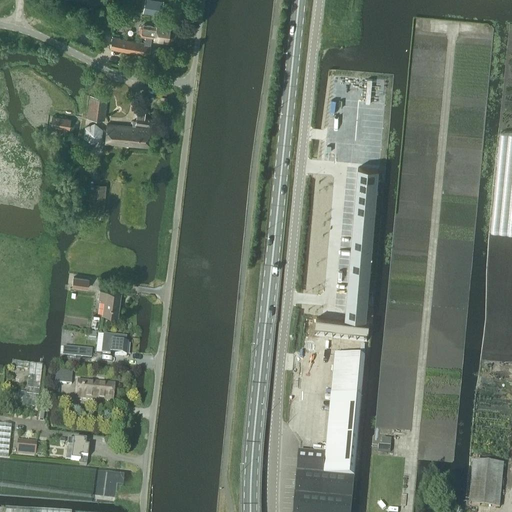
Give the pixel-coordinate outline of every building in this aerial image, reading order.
[(155,0),(144,0),(143,13),(161,16),(163,1),(155,0)] [(144,44),(150,45),(151,37),(153,38),(153,40),(167,42),(170,22),(157,20),(156,28),(144,25),(140,27),(139,32),(142,35),(146,36),(144,44)] [(112,38),(110,49),(148,56),(150,45),(149,45),(144,44),(112,38)] [(87,118),(104,120),(106,98),(90,96),(87,118)] [(132,127),(107,125),(105,143),(147,147),(150,129),(135,127),(136,125),(150,126),(151,119),(144,117),(146,108),(138,107),(136,121),(133,121),(132,127)] [(51,126),(68,129),(70,119),(52,116),(51,126)] [(94,123),(85,127),(83,137),(92,143),(101,139),(103,129),(94,123)] [(511,133),(501,132),(491,231),(511,233),(511,133)] [(358,167),(357,179),(377,180),(378,169),(358,167)] [(357,179),(356,190),(377,192),(377,180),(357,179)] [(88,212),(103,214),(106,186),(91,184),(88,212)] [(356,190),(355,202),(376,204),(377,192),(356,190)] [(355,202),(354,213),(375,215),(376,204),(355,202)] [(354,213),(353,225),(374,227),(375,215),(354,213)] [(353,225),(352,237),(373,238),(374,227),(353,225)] [(352,237),(351,248),(372,250),(373,238),(352,237)] [(351,248),(350,260),(371,262),(372,250),(351,248)] [(350,260),(349,272),(370,273),(371,262),(350,260)] [(349,272),(348,283),(369,285),(370,273),(349,272)] [(89,278),(73,276),(72,287),(88,289),(89,278)] [(348,283),(347,295),(368,296),(369,285),(348,283)] [(102,314),(117,316),(120,293),(100,290),(98,300),(104,301),(102,314)] [(347,295),(346,306),(367,308),(368,296),(347,295)] [(346,306),(345,318),(366,320),(367,308),(346,306)] [(316,318),(314,336),(367,342),(369,324),(316,318)] [(103,336),(101,354),(126,357),(127,344),(125,344),(126,338),(103,336)] [(63,349),(62,357),(91,359),(91,351),(63,349)] [(338,356),(334,389),(362,392),(365,359),(338,356)] [(20,394),(18,405),(37,408),(42,366),(29,365),(26,395),(20,394)] [(71,385),(72,373),(55,372),(54,384),(71,385)] [(75,399),(112,403),(114,385),(77,381),(75,399)] [(268,386),(251,385),(244,455),(243,473),(242,497),(242,511),(259,511),(259,497),(260,473),(261,455),(264,419),(265,412),(268,386)] [(334,389),(331,422),(359,425),(362,392),(334,389)] [(328,455),(325,455),(299,452),(297,474),(354,479),(359,425),(331,422),(328,455)] [(0,456),(8,457),(11,427),(0,425),(0,456)] [(390,452),(391,440),(382,439),(382,446),(379,446),(378,452),(390,452)] [(78,463),(78,465),(78,466),(86,467),(88,448),(85,448),(86,442),(68,440),(67,446),(72,447),(70,462),(78,463)] [(18,442),(17,454),(34,455),(36,443),(18,442)] [(500,508),(504,465),(473,462),(469,505),(500,508)] [(351,511),(354,479),(297,474),(293,511),(351,511)]
